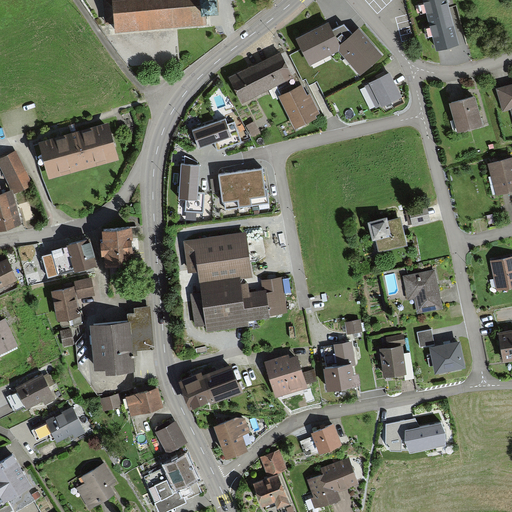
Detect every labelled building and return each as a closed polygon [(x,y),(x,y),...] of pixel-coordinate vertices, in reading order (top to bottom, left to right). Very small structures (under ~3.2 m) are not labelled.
[(114,21),(112,0),(103,0),(105,21),(114,21)] [(112,0),(114,21),(115,26),(206,18),(204,3),(218,2),(217,0),(112,0)] [(449,0),(424,0),(437,47),(460,41),(449,0)] [(333,26),(328,18),(297,34),(310,62),(339,47),(360,72),(383,52),(359,24),(352,30),(344,21),(333,26)] [(281,49),(229,74),(242,100),(276,84),(294,75),(293,73),(281,49)] [(402,93),(391,69),(369,79),(370,81),(365,84),(376,106),(402,93)] [(278,93),(295,125),(317,115),(316,112),(320,110),(310,91),(307,92),(302,81),(301,82),(296,71),(293,73),(294,75),(276,84),(280,92),(278,93)] [(511,81),(496,85),(503,110),(511,108),(511,110),(511,81)] [(476,91),(450,98),(458,129),(484,122),(476,91)] [(228,122),(226,115),(192,127),(199,145),(214,139),(217,149),(242,140),(235,119),(228,122)] [(253,138),(261,134),(256,123),(248,127),(253,138)] [(39,143),(49,179),(119,160),(109,124),(75,133),(39,143)] [(16,151),(0,158),(0,166),(11,189),(13,188),(14,194),(33,186),(16,151)] [(511,154),(487,161),(495,193),(511,188),(511,154)] [(185,156),(185,164),(198,164),(198,162),(185,156)] [(185,164),(182,163),(179,199),(186,199),(185,212),(204,214),(205,193),(199,193),(200,165),(198,164),(185,164)] [(263,167),(219,173),(223,201),(224,201),(226,210),(270,204),(268,188),(266,189),(263,167)] [(0,229),(23,223),(14,194),(13,188),(11,189),(0,191),(0,229)] [(427,202),(408,207),(413,225),(431,221),(427,202)] [(388,213),(368,217),(372,237),(376,236),(379,250),(408,243),(401,214),(388,217),(388,213)] [(132,227),(101,229),(102,241),(100,241),(101,255),(103,255),(104,267),(109,267),(111,282),(131,281),(129,266),(135,265),(132,227)] [(187,272),(198,270),(201,291),(190,293),(195,327),(206,325),(207,331),(248,326),(248,320),(270,317),(269,315),(286,313),(281,278),(259,281),(260,289),(250,291),(249,283),(242,284),(242,279),(252,278),(246,232),(183,241),(187,272)] [(69,248),(43,256),(50,278),(98,264),(90,238),(68,245),(69,248)] [(511,253),(490,258),(496,288),(511,285),(511,253)] [(0,288),(18,281),(8,258),(0,261),(0,288)] [(436,267),(403,274),(408,298),(414,297),(417,312),(444,306),(436,267)] [(74,282),(75,287),(78,301),(95,298),(91,279),(74,282)] [(75,287),(52,291),(58,322),(71,319),(73,328),(85,325),(82,312),(80,312),(78,301),(75,287)] [(129,319),(89,323),(93,370),(104,370),(104,373),(134,370),(133,357),(137,357),(137,352),(154,351),(151,307),(135,308),(135,313),(129,313),(129,319)] [(361,317),(345,320),(347,333),(363,330),(361,317)] [(5,319),(0,321),(0,356),(18,348),(5,319)] [(511,326),(497,329),(502,360),(511,358),(511,326)] [(71,328),(60,331),(64,348),(75,345),(71,328)] [(420,345),(435,342),(432,328),(418,330),(420,345)] [(386,343),(379,344),(383,374),(405,371),(406,376),(414,375),(411,350),(404,351),(403,342),(406,341),(404,331),(385,334),(386,343)] [(460,337),(430,344),(435,371),(466,364),(460,337)] [(325,363),(323,363),(327,387),(361,382),(360,370),(354,371),(353,363),(356,362),(352,338),(333,341),(333,344),(323,345),(325,363)] [(289,351),(264,358),(276,396),(308,386),(307,383),(318,380),(314,368),(303,371),(298,352),(290,355),(289,351)] [(201,373),(179,380),(189,409),(193,408),(210,402),(211,406),(242,395),(232,365),(203,376),(201,373)] [(42,374),(16,388),(17,391),(7,397),(14,411),(24,406),(26,409),(43,401),(45,405),(56,400),(49,386),(53,384),(49,375),(44,378),(42,374)] [(158,388),(125,396),(130,416),(163,408),(158,388)] [(120,394),(99,399),(103,412),(123,407),(120,394)] [(72,407),(46,420),(47,421),(31,429),(37,441),(49,435),(52,441),(55,439),(57,443),(73,435),(74,439),(85,433),(72,407)] [(157,428),(155,428),(167,451),(189,440),(177,418),(174,419),(173,416),(155,425),(157,428)] [(442,418),(419,423),(415,416),(386,422),(385,441),(390,448),(402,448),(402,436),(406,436),(411,447),(446,440),(446,426),(442,418)] [(236,417),(214,426),(226,459),(248,452),(243,436),(251,432),(246,419),(236,417)] [(334,421),(311,429),(313,434),(300,439),(307,455),(342,442),(334,421)] [(280,448),(260,456),(267,474),(278,470),(287,467),(280,448)] [(32,482),(13,450),(0,458),(0,493),(1,493),(4,499),(32,482)] [(164,460),(165,462),(177,488),(181,487),(184,486),(189,497),(202,491),(196,477),(198,476),(186,450),(164,460)] [(323,471),(307,477),(314,495),(311,496),(315,507),(343,496),(340,489),(359,482),(349,456),(322,466),(323,471)] [(90,507),(116,491),(111,483),(117,480),(105,460),(82,474),(86,481),(77,486),(90,507)] [(144,474),(160,511),(187,499),(181,487),(177,488),(165,462),(163,463),(164,466),(144,474)] [(267,474),(253,479),(263,503),(264,503),(266,508),(277,504),(277,505),(290,500),(278,470),(267,474)] [(38,489),(32,493),(35,499),(41,495),(38,489)]
